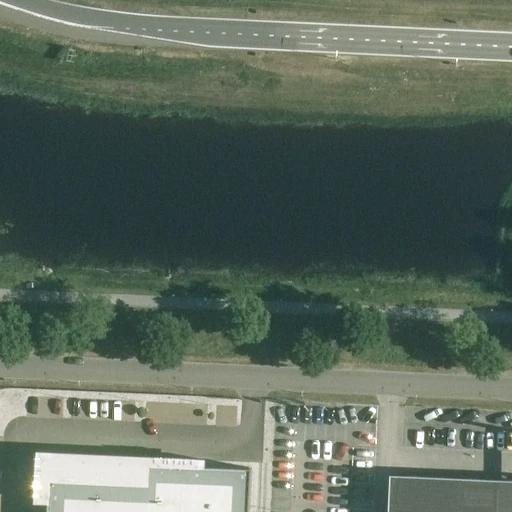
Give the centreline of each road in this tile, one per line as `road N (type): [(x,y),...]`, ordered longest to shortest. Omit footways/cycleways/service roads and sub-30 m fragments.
road 1 (unclassified): [(0,365),(511,390)]
road 2 (motorway): [(17,0),(168,23),(511,40)]
road 3 (unknown): [(392,442),(428,456),(511,460)]
